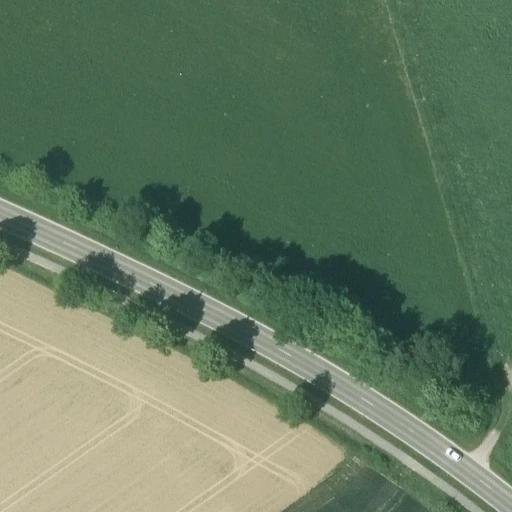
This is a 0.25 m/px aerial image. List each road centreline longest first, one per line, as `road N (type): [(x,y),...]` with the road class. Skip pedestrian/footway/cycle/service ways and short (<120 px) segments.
road 1 (secondary): [(511,505),(295,357),(0,211)]
road 2 (track): [(470,474),(509,397),(404,0)]
